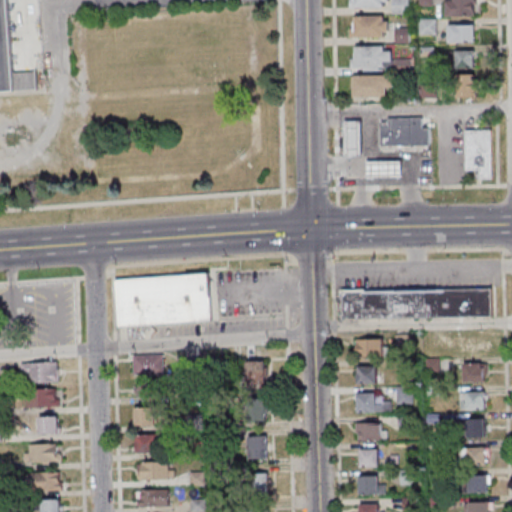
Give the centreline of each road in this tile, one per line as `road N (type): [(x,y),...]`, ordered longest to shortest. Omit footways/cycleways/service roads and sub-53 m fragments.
road 1 (secondary): [(511,225),(0,249)]
road 2 (tertiary): [(318,511),(310,230)]
road 3 (residential): [(105,511),(97,243)]
road 4 (tertiary): [(310,230),(306,0)]
